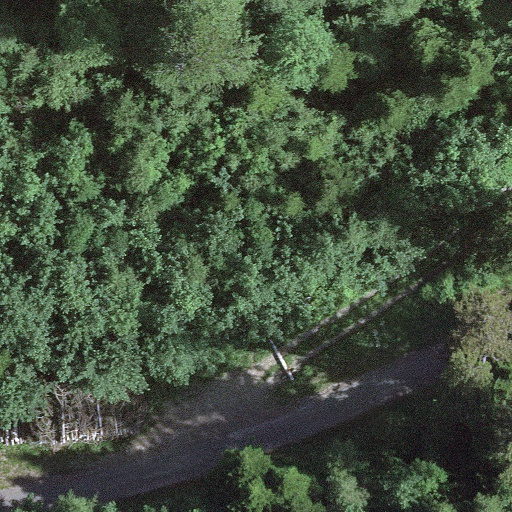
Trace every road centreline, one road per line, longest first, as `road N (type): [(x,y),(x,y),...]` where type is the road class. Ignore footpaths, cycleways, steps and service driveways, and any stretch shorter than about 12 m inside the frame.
road 1 (unclassified): [(109,489),(208,401),(511,192)]
road 2 (unclassified): [(109,489),(261,437),(511,330)]
